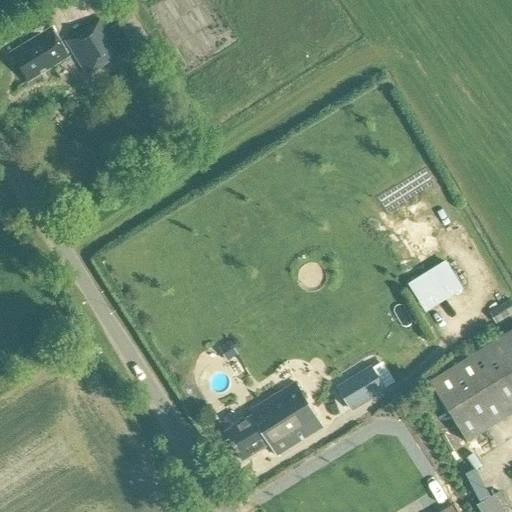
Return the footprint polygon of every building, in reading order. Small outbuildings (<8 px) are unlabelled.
[(139,42),(125,17),(109,28),(123,52),(139,42)] [(99,18),(79,31),(64,40),(86,76),(122,54),(99,18)] [(27,82),(68,57),(50,28),(9,53),(27,82)] [(469,443),(511,416),(511,330),(430,381),(469,443)] [(350,412),(385,390),(370,365),(335,387),(350,412)] [(250,411),(253,416),(226,432),(244,461),(271,445),(278,456),(324,428),(297,383),(250,411)] [(511,511),(511,509),(501,491),(477,506),(480,511),(511,511)]
